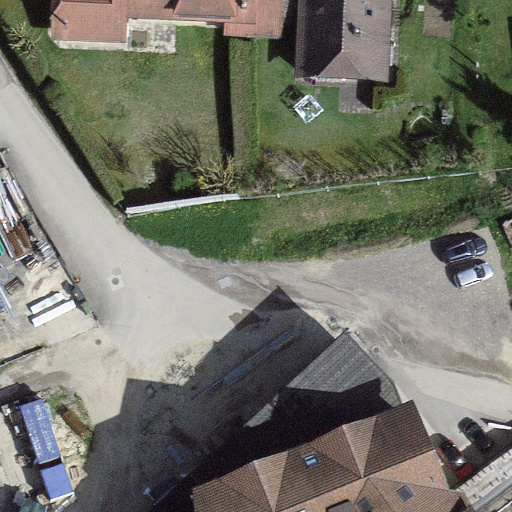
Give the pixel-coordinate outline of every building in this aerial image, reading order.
[(123,39),(125,15),(125,0),(63,0),(62,29),(69,36),(123,39)] [(125,0),(125,15),(246,20),(246,35),(278,35),(278,21),(278,0),(125,0)] [(278,0),(278,21),(308,22),(306,76),(383,80),(386,0),(278,0)] [(0,365),(97,322),(13,180),(0,184),(0,365)] [(441,511),(408,428),(210,506),(212,511),(441,511)] [(511,511),(511,478),(465,511),(511,511)]
